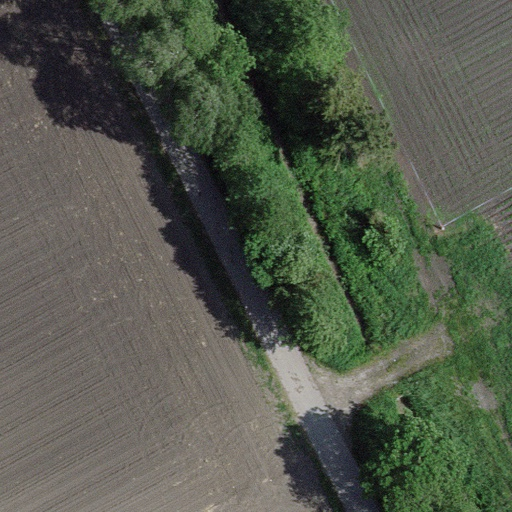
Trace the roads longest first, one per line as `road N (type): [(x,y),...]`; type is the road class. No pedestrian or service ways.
road 1 (unclassified): [(96,0),(354,511)]
road 2 (track): [(299,0),(355,93),(419,238),(444,328),(382,382),(305,414)]
